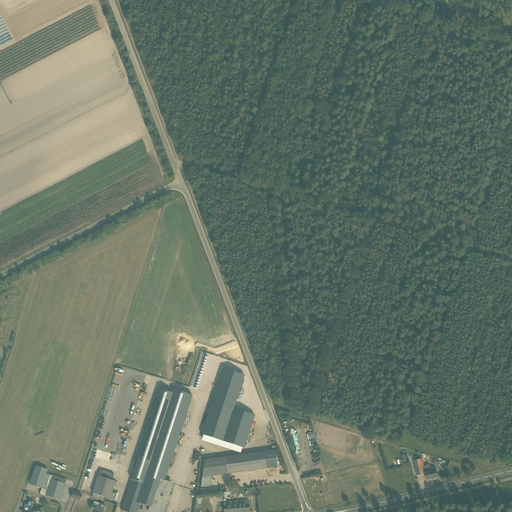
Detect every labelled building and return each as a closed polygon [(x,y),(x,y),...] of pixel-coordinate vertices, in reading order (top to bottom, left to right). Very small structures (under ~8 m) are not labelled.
[(0,15),(0,48),(13,41),(0,15)] [(244,448),(255,415),(233,409),(243,376),(223,369),(212,402),(202,435),(244,448)] [(137,511),(140,504),(151,507),(149,511),(150,511),(158,511),(159,510),(163,511),(172,484),(165,482),(192,396),(172,389),(171,393),(160,389),(121,511),(125,511),(137,511)] [(313,431),(307,433),(310,446),(317,444),(313,431)] [(272,451),(201,460),(203,477),(274,468),(272,451)] [(414,461),(417,476),(424,474),(426,474),(427,480),(438,478),(436,471),(431,472),(430,465),(424,467),(422,459),(414,461)] [(60,501),(61,496),(66,480),(47,474),(48,470),(36,466),(30,485),(41,489),(40,494),(60,501)] [(104,497),(113,500),(115,494),(112,493),(116,482),(112,481),(114,474),(100,470),(93,494),(92,498),(103,501),(104,497)] [(71,498),(79,500),(81,495),(72,492),(71,498)] [(226,503),(226,506),(224,506),(224,511),(236,511),(236,501),(229,502),(230,502),(226,503)] [(248,511),(250,511),(249,504),(249,501),(236,501),(236,511),(248,511)]
